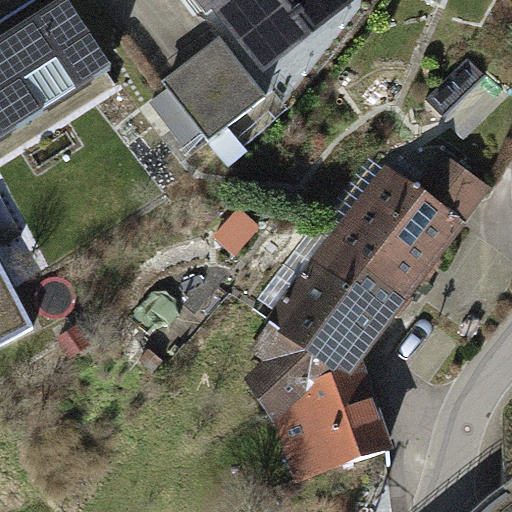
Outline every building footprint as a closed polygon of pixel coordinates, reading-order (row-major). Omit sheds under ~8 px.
[(37,0),(0,23),(0,347),(3,351),(56,319),(0,229),(0,139),(124,62),(85,0),(37,0)] [(344,0),(218,0),(272,62),(344,0)] [(234,33),(181,79),(233,138),(286,92),(234,33)] [(432,158),(412,185),(460,220),(465,223),(485,196),(432,158)] [(336,247),(404,297),(460,220),(412,185),(392,170),(336,247)] [(404,297),(336,247),(278,327),(324,361),(357,362),(404,297)] [(293,486),(386,456),(357,362),(324,361),(278,327),(259,381),(293,486)]
